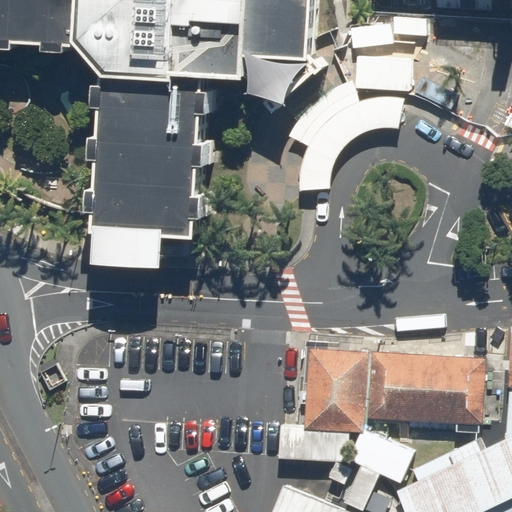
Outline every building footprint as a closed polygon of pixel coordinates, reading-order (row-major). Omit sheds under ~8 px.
[(0,0),(0,30),(105,35),(125,60),(114,252),(187,256),(189,222),(223,224),(232,70),(274,72),(275,55),(341,59),(344,0),(0,0)] [(403,124),(406,124),(413,93),(367,97),(359,77),(355,78),(352,80),(348,82),(345,84),(341,85),(338,88),(335,90),(331,92),(328,94),(325,97),(322,100),(319,102),(317,105),(314,108),(311,111),(309,114),(307,117),(304,121),(302,124),(300,127),(298,131),(297,134),(317,143),(315,147),(314,152),(312,156),(311,161),(310,166),(309,171),(308,175),(308,180),(307,185),(338,185),(338,182),(338,179),(339,176),(339,173),(340,170),(340,167),(341,164),(342,161),(343,159),(345,156),(346,153),(347,151),(349,148),(351,146),(353,144),(355,141),(357,139),(359,137),(362,136),(364,134),(366,132),(369,131),(372,129),(374,128),(377,127),(380,126),(383,125),(386,125),(389,124),(392,124),(395,124),(397,124),(400,124),(403,124)] [(371,349),(316,346),(311,423),(366,426),(371,349)] [(486,355),(374,348),(370,416),(481,423),(486,355)] [(511,511),(511,363),(507,437),(402,487),(412,511),(511,511)] [(309,426),(283,424),(281,457),(291,458),(350,461),(352,429),(309,426)] [(416,450),(367,430),(355,458),(405,478),(416,450)] [(359,511),(289,484),(277,511),(359,511)]
